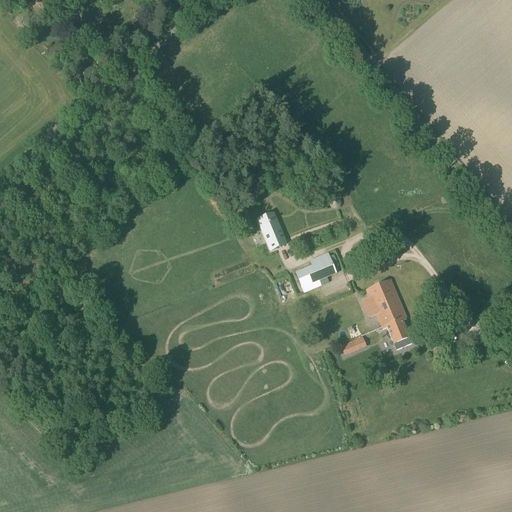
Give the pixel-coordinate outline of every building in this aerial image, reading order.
[(56,19),(46,11),(41,17),(51,25),(56,19)] [(335,209),(344,206),(342,200),(333,204),(335,209)] [(274,213),(257,220),(257,221),(270,251),(270,253),(287,246),(274,213)] [(257,241),(261,250),(268,248),(264,239),(257,241)] [(331,262),(328,254),(327,254),(309,262),(311,266),(313,269),(331,262)] [(300,287),(303,294),(304,294),(322,286),(320,281),(319,279),(300,287)] [(397,333),(405,329),(402,323),(405,321),(404,319),(406,319),(390,282),(366,293),(382,331),(387,329),(388,334),(396,331),(397,333)] [(286,299),(297,296),(294,285),(283,289),(286,299)] [(396,331),(388,334),(396,352),(412,345),(405,329),(397,333),(396,331)] [(370,345),(386,340),(384,333),(367,338),(370,345)] [(344,357),(359,351),(354,341),(340,347),(344,357)] [(373,364),(372,378),(380,379),(382,365),(373,364)]
